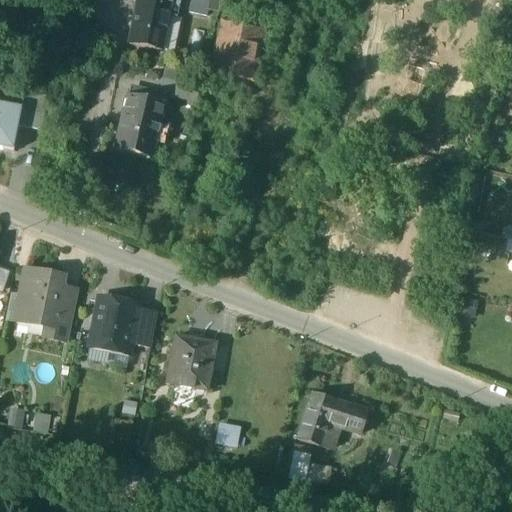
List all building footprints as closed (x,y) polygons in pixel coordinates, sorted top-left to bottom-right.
[(178,0),(137,0),(127,47),(160,54),(168,20),(175,21),(180,0),(178,0)] [(208,0),(189,0),(186,15),(205,19),(208,0)] [(237,0),(230,0),(229,7),(236,9),(237,0)] [(233,28),(221,26),(211,75),(249,83),(256,50),(260,51),(263,34),(242,30),(244,24),(234,22),(233,28)] [(1,29),(0,27),(0,39),(9,34),(4,27),(1,29)] [(201,78),(166,70),(161,94),(195,102),(201,78)] [(48,100),(24,91),(20,110),(21,110),(17,129),(41,133),(48,100)] [(161,96),(137,91),(136,94),(129,92),(115,152),(150,160),(154,141),(157,128),(163,106),(159,106),(161,96)] [(20,110),(0,105),(0,151),(12,154),(17,129),(21,110),(20,110)] [(165,130),(157,128),(154,141),(162,143),(165,130)] [(63,281),(27,274),(18,316),(47,322),(54,324),(57,309),(63,281)] [(137,308),(98,301),(89,346),(110,350),(109,356),(127,359),(130,347),(137,312),(137,308)] [(57,309),(54,324),(47,322),(43,338),(64,343),(70,311),(57,309)] [(156,315),(137,312),(130,347),(150,351),(156,315)] [(214,347),(174,340),(165,387),(179,389),(178,391),(188,392),(189,391),(205,394),(214,347)] [(335,404),(310,397),(295,443),(328,453),(336,430),(359,438),(366,416),(334,405),(335,404)] [(214,448),(230,451),(234,429),(218,426),(214,448)] [(391,455),(383,476),(392,479),(395,471),(394,471),(399,458),(391,455)] [(309,459),(293,456),(287,482),(302,485),(306,472),(309,459)] [(453,461),(441,470),(447,478),(459,469),(453,461)] [(328,477),(306,472),(302,485),(326,489),(328,477)]
